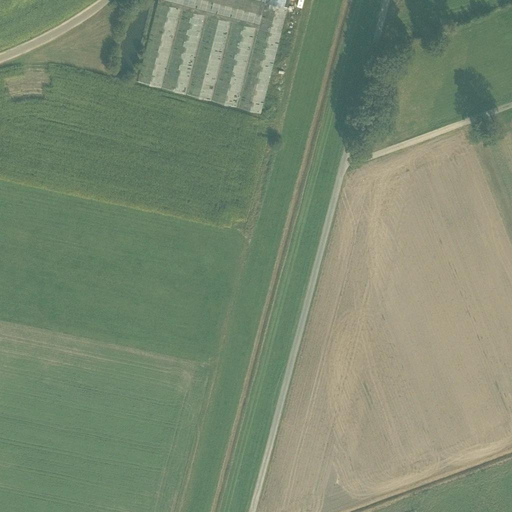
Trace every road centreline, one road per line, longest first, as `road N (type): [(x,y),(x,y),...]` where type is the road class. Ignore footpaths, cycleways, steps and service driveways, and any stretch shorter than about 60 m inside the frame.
road 1 (unclassified): [(252,511),(387,0)]
road 2 (track): [(342,166),(511,104)]
road 3 (unclassified): [(0,58),(109,0)]
